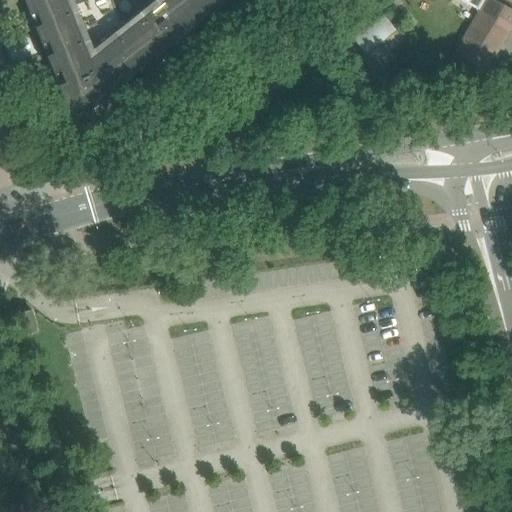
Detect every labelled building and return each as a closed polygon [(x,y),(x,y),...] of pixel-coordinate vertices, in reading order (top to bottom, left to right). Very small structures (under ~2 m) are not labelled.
[(111,0),(23,0),(28,10),(36,31),(73,122),(91,107),(111,92),(156,56),(182,35),(226,0),(154,0),(140,11),(122,25),(111,0)] [(462,0),(480,10),(454,53),(485,71),(511,25),(511,9),(495,0),(462,0)] [(353,38),(366,54),(394,32),(382,16),(353,38)] [(394,32),(366,54),(378,70),(406,48),(394,32)] [(182,294),(181,287),(165,289),(166,296),(182,294)] [(22,312),(21,312),(16,314),(17,319),(21,334),(36,331),(31,310),(27,311),(22,312)]
